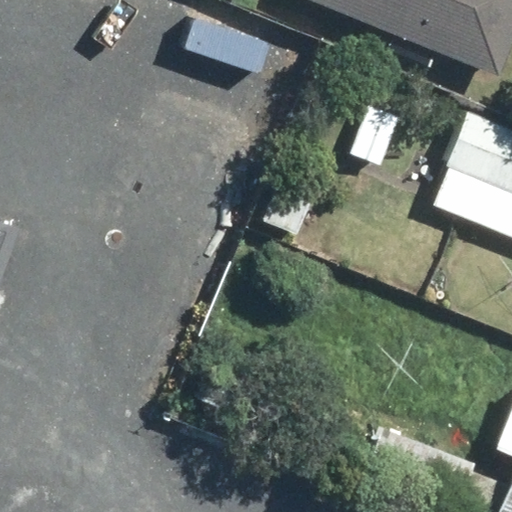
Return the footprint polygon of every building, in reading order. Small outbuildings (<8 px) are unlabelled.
[(511,0),(322,0),(502,72),(511,45),(511,0)] [(511,123),(469,106),(446,162),(452,165),(435,204),(511,235),(511,123)] [(254,362),(214,346),(194,397),(234,413),(254,362)] [(330,424),(267,396),(252,429),(315,457),(330,424)] [(511,404),(496,444),(511,450),(511,472),(501,498),(511,502),(511,404)] [(456,511),(475,470),(382,429),(359,481),(430,511),(456,511)]
